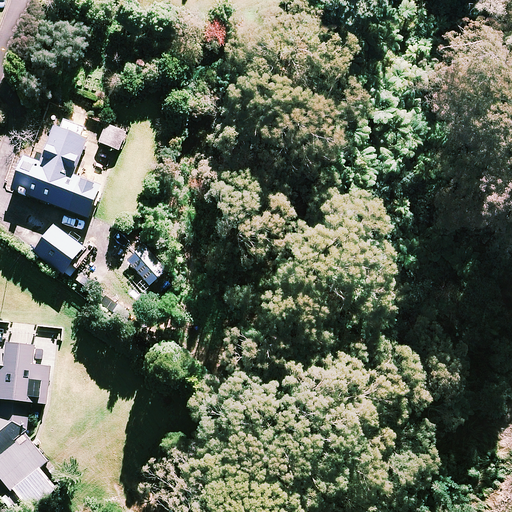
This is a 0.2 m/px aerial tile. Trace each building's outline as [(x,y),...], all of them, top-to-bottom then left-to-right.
[(65,121),(61,131),(55,129),(48,146),(38,173),(23,167),(13,192),(90,221),(102,189),(73,178),(87,141),(80,139),(84,128),(65,121)] [(127,135),(107,127),(101,145),(120,152),(127,135)] [(85,249),(55,228),(40,249),(70,270),(85,249)] [(0,346),(0,401),(2,402),(1,412),(0,413),(0,477),(27,511),(31,511),(58,490),(40,468),(47,462),(25,434),(29,430),(31,404),(48,406),(51,369),(35,368),(36,349),(0,346)] [(91,394),(94,374),(59,370),(57,390),(91,394)]
